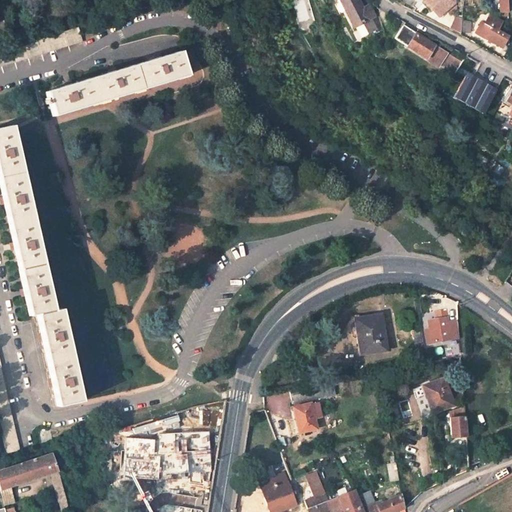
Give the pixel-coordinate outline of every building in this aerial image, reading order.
[(363,22),(369,35),(381,29),(368,4),(370,3),(368,0),(336,0),(338,3),(335,4),(335,6),(338,12),(340,13),(344,11),(353,27),(363,22)] [(424,0),(422,3),(431,13),(433,10),(424,0)] [(441,19),(444,16),(441,13),(449,5),(447,3),(450,0),(424,0),(433,10),(441,19)] [(491,28),(485,39),(502,48),(508,37),(498,31),(498,28),(501,22),(489,15),(484,24),(491,28)] [(468,22),(460,22),(460,33),(468,37),(468,22)] [(415,34),(403,25),(394,38),(439,67),(441,64),(454,72),(461,62),(416,32),(415,34)] [(0,50),(0,66),(82,41),(78,27),(14,46),(0,50)] [(65,86),(45,92),(48,99),(45,100),(46,104),(49,103),(53,116),(188,75),(181,51),(163,56),(162,55),(155,56),(156,59),(117,70),(117,68),(110,70),(111,72),(72,84),(71,82),(64,84),(65,86)] [(475,69),(478,64),(465,56),(462,61),(475,69)] [(466,96),(462,93),(457,100),(461,103),(466,96)] [(41,311),(0,128),(0,250),(1,251),(10,290),(7,290),(9,297),(11,296),(15,317),(23,315),(27,335),(25,335),(27,342),(29,341),(37,380),(36,380),(37,387),(39,387),(44,407),(68,402),(48,309),(41,311)] [(446,310),(441,311),(442,318),(437,319),(429,320),(430,329),(426,330),(428,343),(458,337),(457,322),(448,323),(446,310)] [(387,350),(381,315),(355,319),(355,321),(354,322),(352,324),(351,326),(351,331),(352,334),(352,335),(355,336),(357,337),(361,354),(387,350)] [(421,328),(412,329),(413,337),(422,336),(421,328)] [(426,363),(422,336),(413,337),(416,354),(411,361),(412,365),(426,363)] [(0,428),(6,453),(19,450),(0,366),(0,428)] [(342,377),(332,378),(333,385),(343,383),(342,377)] [(333,385),(332,378),(319,380),(323,398),(335,395),(333,385)] [(453,404),(443,378),(424,385),(426,392),(425,393),(430,407),(433,406),(435,411),(453,404)] [(289,387),(293,404),(320,398),(317,381),(289,387)] [(311,403),(293,407),(299,433),(317,429),(311,403)] [(177,416),(196,410),(195,406),(175,412),(177,416)] [(388,427),(385,415),(379,416),(381,428),(388,427)] [(464,417),(450,418),(451,437),(457,437),(459,468),(468,464),(464,417)] [(211,472),(209,431),(159,434),(154,441),(123,438),(121,450),(120,479),(158,480),(209,489),(211,472)] [(66,457),(63,449),(51,454),(54,462),(66,457)] [(8,470),(0,472),(0,489),(9,487),(50,473),(58,502),(65,500),(57,472),(54,462),(51,454),(8,470)] [(397,473),(389,475),(390,482),(398,481),(397,473)] [(275,511),(295,504),(284,474),(265,481),(274,505),(269,507),(271,511),(275,511)] [(265,481),(260,483),(269,507),(274,505),(265,481)] [(0,493),(3,505),(13,503),(9,487),(0,489),(0,493)] [(362,511),(354,490),(338,497),(344,511),(343,511),(362,511)] [(391,511),(399,509),(404,507),(401,495),(375,506),(369,491),(362,494),(369,511),(391,511)] [(325,493),(304,501),(308,509),(328,501),(325,493)] [(342,511),(344,511),(338,497),(328,501),(332,511),(342,511)] [(58,502),(60,511),(68,511),(65,500),(58,502)] [(308,509),(307,510),(307,511),(332,511),(328,501),(308,509)]
